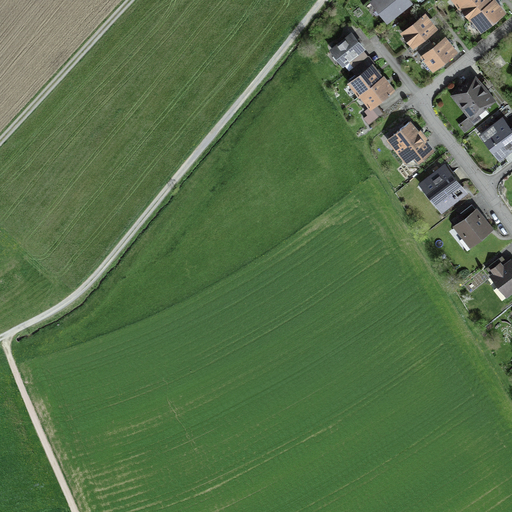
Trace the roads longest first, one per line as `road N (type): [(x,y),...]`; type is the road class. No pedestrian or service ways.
road 1 (track): [(323,0),(95,278),(0,340)]
road 2 (residential): [(511,24),(420,99),(511,225)]
road 3 (track): [(131,0),(0,140)]
road 4 (track): [(2,339),(75,511)]
